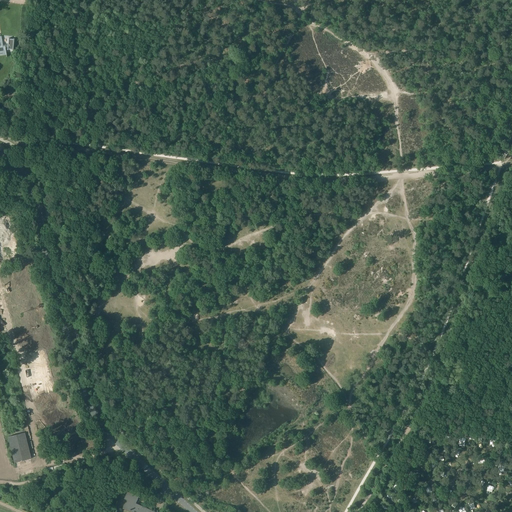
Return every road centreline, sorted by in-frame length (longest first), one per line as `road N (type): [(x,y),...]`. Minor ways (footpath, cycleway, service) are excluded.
road 1 (unknown): [(0,139),(316,179),(511,162)]
road 2 (secondary): [(191,511),(112,437),(82,391),(23,178),(0,150)]
road 3 (unknown): [(357,511),(424,389),(508,163)]
road 4 (unknown): [(137,447),(120,368),(128,268),(176,163)]
road 5 (track): [(0,289),(19,378),(40,426),(72,454),(115,439)]
road 6 (track): [(0,482),(36,480),(128,452)]
